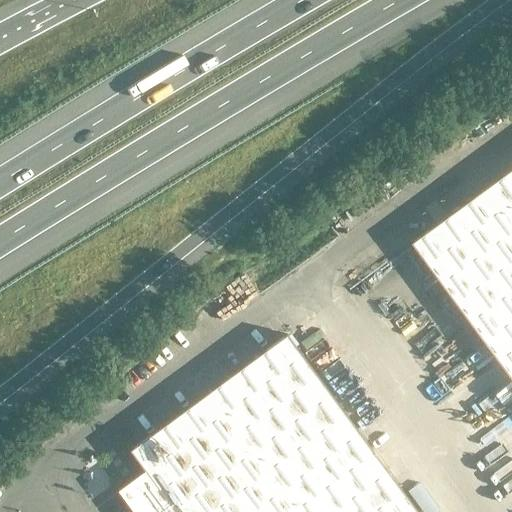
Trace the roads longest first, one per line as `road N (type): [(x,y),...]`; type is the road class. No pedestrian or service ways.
road 1 (motorway): [(0,396),(502,0)]
road 2 (unclassified): [(81,511),(63,487),(70,456),(511,137)]
road 3 (motorway): [(0,244),(404,0)]
road 4 (motorway): [(303,0),(0,183)]
